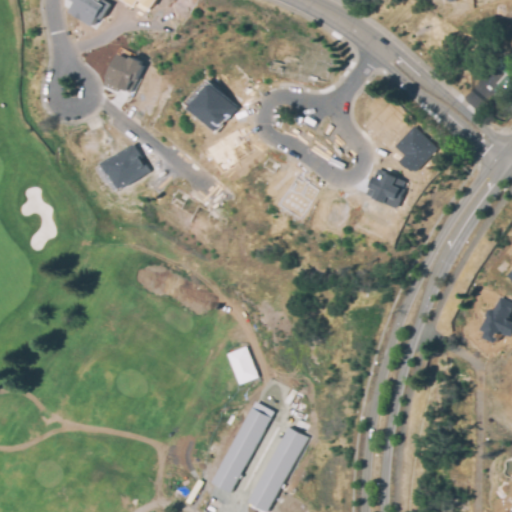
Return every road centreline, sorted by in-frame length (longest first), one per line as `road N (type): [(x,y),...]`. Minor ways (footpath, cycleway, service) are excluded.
road 1 (secondary): [(448,233),(421,262),(375,397),(365,511)]
road 2 (secondary): [(387,511),(395,401),(448,233)]
road 3 (residential): [(510,152),(379,48),(286,0)]
